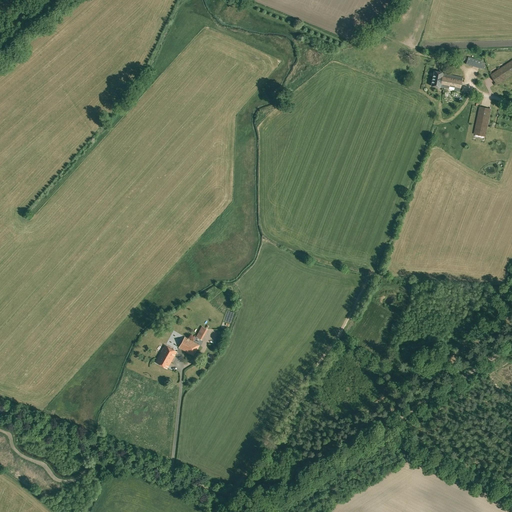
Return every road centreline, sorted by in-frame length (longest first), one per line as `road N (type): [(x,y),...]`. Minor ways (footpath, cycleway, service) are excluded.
road 1 (unclassified): [(380,430),(259,503),(0,410)]
road 2 (track): [(230,495),(370,280)]
road 3 (unclassified): [(380,430),(511,346)]
road 4 (track): [(380,430),(511,496)]
